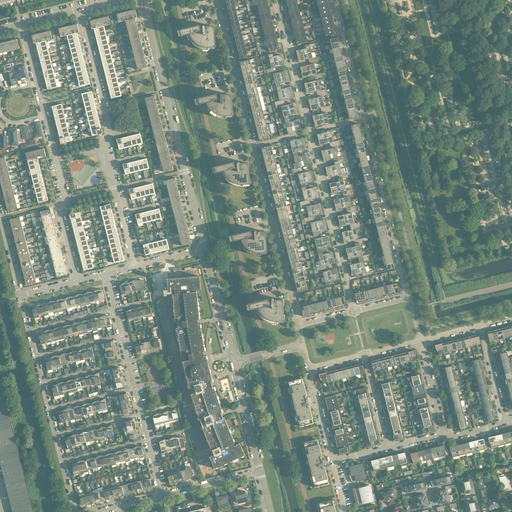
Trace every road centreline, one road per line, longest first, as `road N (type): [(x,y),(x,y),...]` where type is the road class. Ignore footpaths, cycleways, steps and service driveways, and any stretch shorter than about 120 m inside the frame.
road 1 (residential): [(298,326),(216,0)]
road 2 (residential): [(353,311),(277,0)]
road 3 (residential): [(409,298),(334,0)]
road 4 (residential): [(134,266),(79,9)]
road 5 (tertiary): [(205,248),(142,0)]
road 6 (residential): [(161,495),(106,273)]
road 7 (unclassified): [(75,511),(19,295)]
road 8 (residential): [(77,280),(45,116)]
